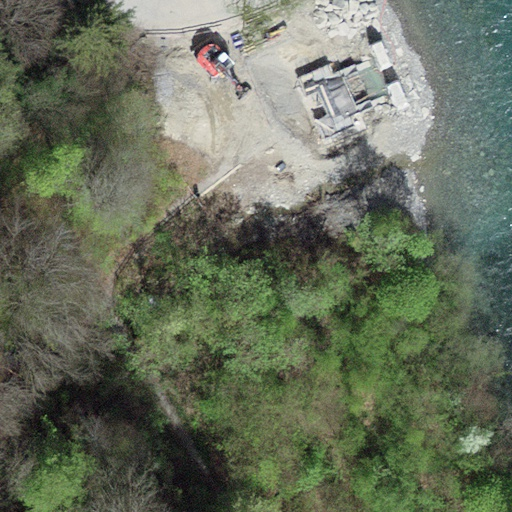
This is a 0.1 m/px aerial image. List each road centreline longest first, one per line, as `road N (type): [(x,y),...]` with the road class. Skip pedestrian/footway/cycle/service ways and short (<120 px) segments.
road 1 (unclassified): [(374,83),(295,110),(262,97),(230,48),(194,18),(144,0)]
road 2 (tertiary): [(511,24),(374,83)]
